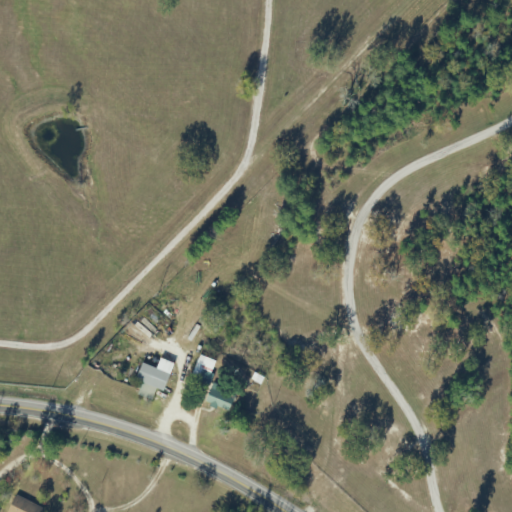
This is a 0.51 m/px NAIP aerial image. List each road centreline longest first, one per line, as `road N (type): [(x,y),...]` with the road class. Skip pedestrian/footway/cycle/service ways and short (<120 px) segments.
road 1 (residential): [(0,312),(228,118),(272,0)]
road 2 (secondary): [(0,405),(106,425),(165,446),(283,511)]
